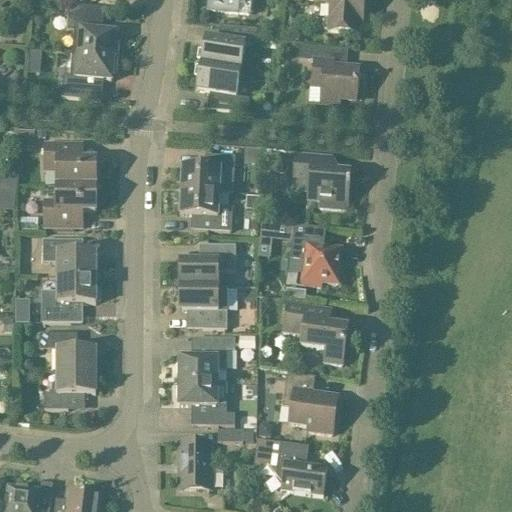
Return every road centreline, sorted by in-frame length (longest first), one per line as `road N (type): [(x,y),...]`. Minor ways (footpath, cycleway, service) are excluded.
road 1 (residential): [(358,511),(382,324),(377,270),(400,0)]
road 2 (residential): [(114,440),(133,411),(134,189),(164,0)]
